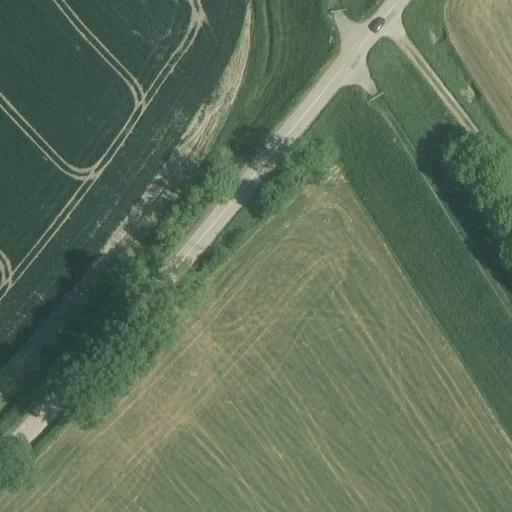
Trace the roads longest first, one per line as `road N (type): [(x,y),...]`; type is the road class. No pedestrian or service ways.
road 1 (tertiary): [(398,0),(207,233),(0,460)]
road 2 (track): [(339,0),(378,101),(511,315)]
road 3 (track): [(511,188),(384,17)]
